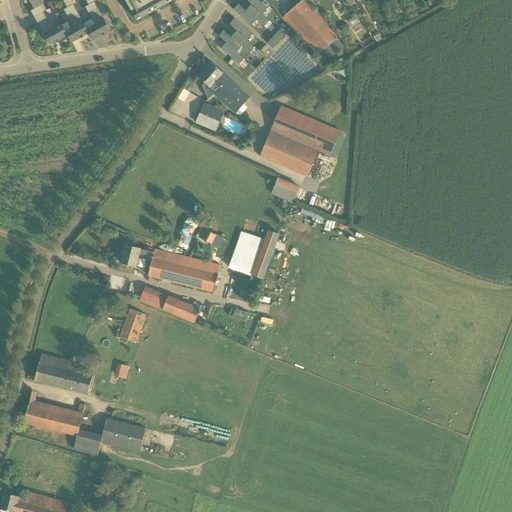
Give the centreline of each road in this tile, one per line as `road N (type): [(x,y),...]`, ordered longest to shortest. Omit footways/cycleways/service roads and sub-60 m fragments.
road 1 (unclassified): [(0,446),(56,255),(197,42)]
road 2 (tertiary): [(28,69),(197,42)]
